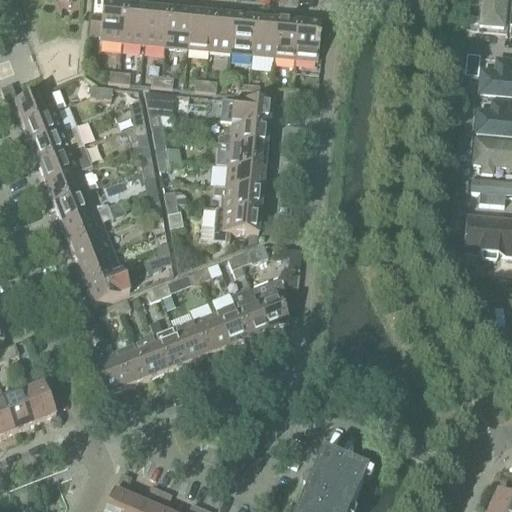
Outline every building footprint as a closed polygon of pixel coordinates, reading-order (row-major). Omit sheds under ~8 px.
[(481,12),(481,33),(503,36),(507,0),(470,0),(469,12),(481,12)] [(103,8),(102,22),(91,21),(89,41),(100,42),(99,45),(122,48),(126,11),(103,8)] [(147,13),(126,11),(122,48),(143,50),(147,13)] [(168,15),(147,13),(143,50),(165,52),(168,15)] [(189,17),(168,15),(165,52),(186,54),(189,17)] [(212,19),(189,17),(186,54),(208,56),(212,19)] [(233,21),(212,19),(208,56),(230,58),(233,21)] [(255,23),(233,21),(230,58),(251,60),(255,23)] [(276,25),(255,23),(251,60),(272,62),(276,25)] [(298,27),(276,25),(272,62),(294,64),(298,27)] [(320,29),(298,27),(294,64),(317,67),(320,29)] [(467,59),(465,80),(478,81),(480,61),(467,59)] [(511,65),(485,64),(479,100),(511,104),(511,65)] [(118,88),(119,77),(108,76),(107,87),(118,88)] [(119,77),(118,88),(128,89),(129,78),(119,77)] [(161,92),(162,82),(151,81),(150,91),(161,92)] [(172,83),(162,82),(161,92),(171,93),(172,83)] [(204,97),(205,86),(195,85),(194,96),(204,97)] [(216,87),(205,86),(204,97),(215,98),(216,87)] [(247,101),(248,90),(238,89),(237,100),(247,101)] [(0,94),(4,105),(15,101),(11,90),(0,94)] [(248,90),(247,101),(258,102),(259,91),(248,90)] [(100,103),(101,93),(90,92),(90,102),(100,103)] [(112,94),(101,93),(100,103),(110,104),(112,94)] [(291,105),(292,94),(281,93),(280,104),(291,105)] [(22,129),(57,115),(48,94),(14,108),(22,129)] [(302,95),(292,94),(291,105),(301,106),(302,95)] [(147,112),(149,123),(159,121),(172,122),(174,99),(144,96),(147,112)] [(460,119),(461,119),(459,138),(457,159),(470,160),(472,140),(475,101),(463,99),(462,99),(460,119)] [(219,127),(231,128),(268,131),(270,109),(221,104),(219,127)] [(65,135),(57,115),(22,129),(30,149),(65,135)] [(133,132),(144,130),(142,119),(131,121),(133,132)] [(161,131),(159,121),(149,123),(151,133),(161,131)] [(511,143),(511,125),(496,124),(496,143),(511,143)] [(266,154),(268,131),(231,128),(230,138),(226,138),(218,141),(217,149),(229,150),(266,154)] [(144,130),(133,132),(135,142),(146,140),(144,130)] [(30,149),(38,169),(73,156),(84,151),(76,131),(65,135),(30,149)] [(511,146),(491,144),(478,143),(474,173),(511,176),(511,146)] [(264,174),(266,154),(229,150),(217,149),(215,169),(227,170),(264,174)] [(84,151),(73,156),(38,169),(46,189),(81,176),(92,171),(84,151)] [(155,155),(157,166),(167,164),(165,153),(155,155)] [(140,164),(142,175),(152,173),(150,162),(140,164)] [(169,174),(167,164),(157,166),(159,176),(169,174)] [(262,196),(264,174),(227,170),(225,192),(262,196)] [(152,173),(142,175),(143,185),(154,183),(152,173)] [(88,196),(81,176),(46,189),(54,209),(88,196)] [(511,211),(511,189),(473,188),(471,210),(511,211)] [(262,196),(225,192),(213,191),(212,201),(219,202),(219,212),(260,216),(262,196)] [(96,216),(96,215),(88,196),(54,209),(62,230),(96,216)] [(163,199),(165,209),(176,207),(174,197),(163,199)] [(466,200),(454,198),(452,218),(450,238),(462,240),(466,200)] [(148,208),(150,219),(161,217),(159,206),(148,208)] [(165,209),(167,219),(167,220),(169,234),(183,232),(180,216),(178,217),(176,207),(165,209)] [(62,230),(70,250),(105,236),(101,228),(112,223),(107,211),(96,215),(96,216),(62,230)] [(258,240),(260,216),(219,212),(218,213),(215,213),(212,246),(225,247),(226,237),(249,239),(248,251),(257,247),(258,240)] [(161,217),(150,219),(152,229),(162,227),(161,217)] [(467,258),(511,263),(511,228),(471,223),(467,258)] [(112,256),(105,236),(70,250),(78,270),(112,256)] [(156,251),(158,262),(169,260),(167,249),(156,251)] [(263,250),(238,261),(242,271),(251,267),(251,269),(268,263),(263,250)] [(120,277),(112,256),(78,270),(86,290),(120,277)] [(169,260),(158,262),(160,272),(171,270),(169,260)] [(231,275),(242,271),(238,261),(227,265),(231,275)] [(207,273),(197,277),(201,287),(211,283),(207,273)] [(129,297),(120,277),(86,290),(94,311),(129,297)] [(191,291),(201,287),(197,277),(187,281),(191,291)] [(279,283),(251,294),(268,336),(288,328),(278,303),(286,299),(279,283)] [(166,289),(156,293),(160,303),(170,299),(166,289)] [(150,307),(160,303),(156,293),(146,297),(150,307)] [(230,301),(233,310),(247,345),(268,336),(251,294),(250,295),(250,293),(230,301)] [(126,305),(116,309),(120,319),(130,315),(126,305)] [(110,323),(120,319),(116,309),(106,313),(110,323)] [(233,310),(213,318),(227,353),(247,345),(233,310)] [(213,318),(192,326),(206,361),(227,353),(213,318)] [(71,327),(75,337),(85,333),(81,323),(71,327)] [(192,326),(172,334),(186,369),(206,361),(192,326)] [(172,334),(152,342),(166,377),(186,369),(172,334)] [(152,342),(132,350),(146,385),(166,377),(152,342)] [(4,353),(8,363),(18,359),(14,349),(4,353)] [(132,350),(112,358),(126,393),(146,385),(132,350)] [(0,366),(8,363),(4,353),(0,354),(0,366)] [(126,393),(112,358),(91,366),(105,401),(126,393)] [(42,388),(21,397),(34,429),(55,421),(42,388)] [(21,397),(1,405),(14,437),(34,429),(21,397)] [(1,405),(0,405),(0,442),(14,437),(1,405)] [(301,506),(314,511),(352,511),(367,479),(321,459),(313,478),(305,475),(301,479),(301,485),(309,488),(301,506)] [(121,479),(117,489),(127,493),(131,483),(121,479)] [(147,502),(157,506),(161,496),(152,492),(147,502)] [(489,511),(511,511),(511,494),(508,501),(497,496),(489,511)] [(106,511),(130,511),(134,504),(114,495),(106,511)] [(171,501),(161,496),(157,506),(167,510),(171,501)]
